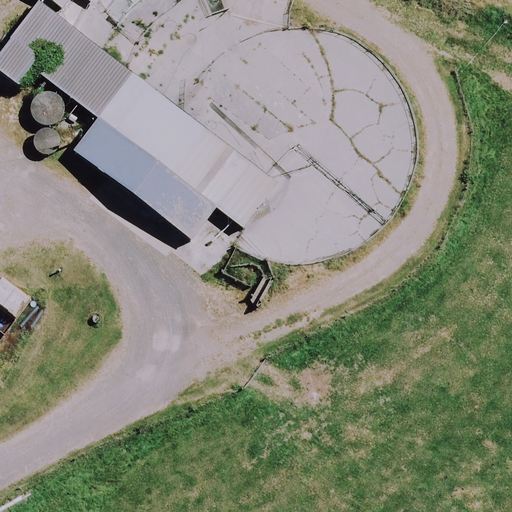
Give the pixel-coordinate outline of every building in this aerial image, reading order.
[(43,0),(60,12),(69,0),(84,0),(94,7),(99,0),(43,0)] [(43,59),(16,40),(0,62),(0,71),(23,87),(43,59)] [(274,192),(134,78),(74,153),(213,266),(240,234),(274,192)] [(0,124),(24,128),(29,94),(0,89),(0,124)] [(29,94),(24,128),(56,132),(60,98),(29,94)]
